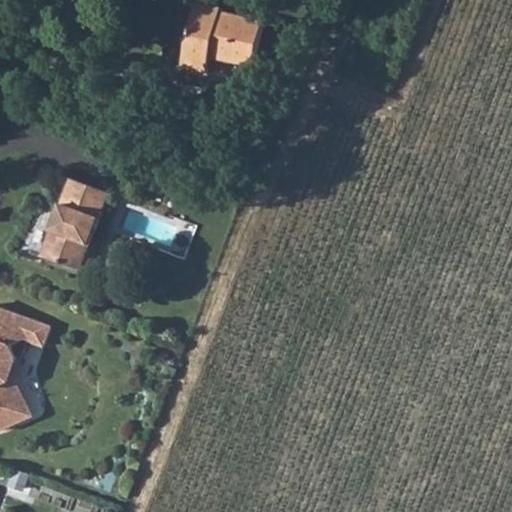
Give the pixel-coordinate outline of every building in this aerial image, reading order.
[(201,3),(190,35),(252,64),(262,27),(224,16),(225,10),(201,3)] [(252,64),(190,35),(181,68),(207,76),(212,58),(250,69),(252,64)] [(65,180),(37,257),(73,270),(101,193),(65,180)] [(44,327),(0,310),(0,426),(9,423),(1,408),(12,403),(2,381),(10,359),(4,345),(18,339),(23,340),(37,346),(44,327)] [(8,381),(23,340),(18,339),(4,345),(10,359),(2,381),(12,403),(1,408),(9,423),(24,416),(8,381)]
